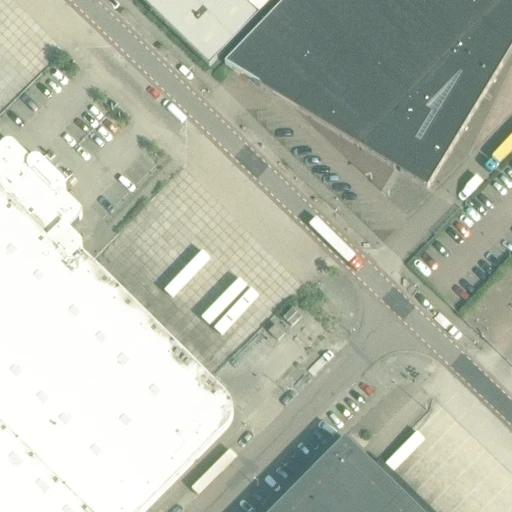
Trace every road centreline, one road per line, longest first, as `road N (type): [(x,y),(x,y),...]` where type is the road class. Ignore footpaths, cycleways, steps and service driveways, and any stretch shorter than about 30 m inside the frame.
road 1 (unclassified): [(408,320),(76,0)]
road 2 (unclassified): [(408,320),(215,511)]
road 3 (unclassified): [(511,419),(408,320)]
